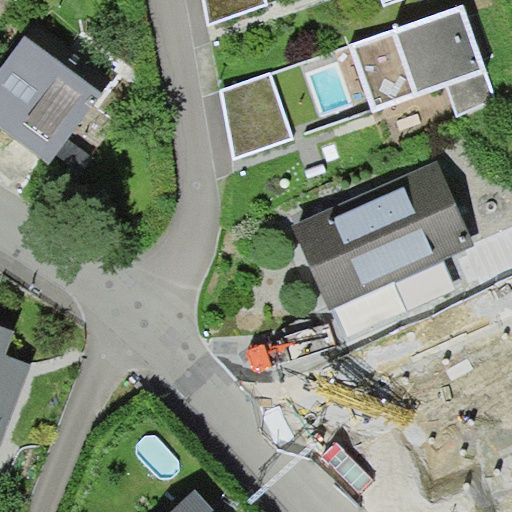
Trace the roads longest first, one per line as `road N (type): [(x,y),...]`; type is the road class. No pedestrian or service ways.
road 1 (residential): [(173,0),(196,175),(176,272),(150,316)]
road 2 (residential): [(150,316),(329,511)]
road 3 (residential): [(127,292),(42,511)]
road 4 (residential): [(0,214),(127,292)]
